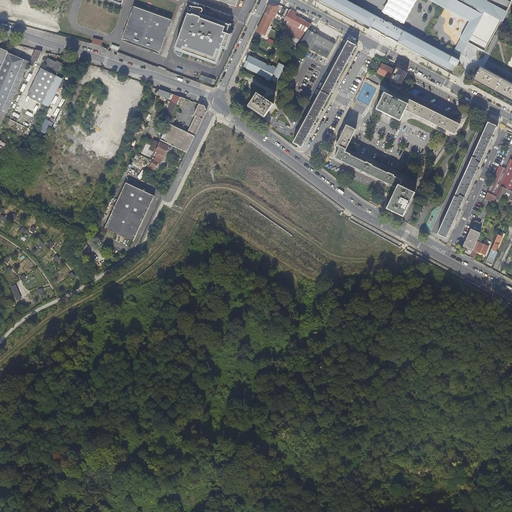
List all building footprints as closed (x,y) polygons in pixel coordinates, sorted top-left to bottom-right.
[(392,38),(393,39),(450,70),(453,65),(456,67),(459,61),(452,57),(425,43),(392,25),(392,24),(388,22),(388,23),(355,5),(346,0),(319,0),(375,30),(376,30),(377,29),(379,31),(382,32),(381,33),(383,34),(385,35),(387,36),(387,35),(390,37),(392,38)] [(388,0),(388,3),(385,5),(384,9),(382,11),(383,13),(384,14),(387,15),(390,17),(393,18),(395,20),(398,21),(400,23),(403,23),(404,24),(405,20),(407,17),(408,14),(410,11),(411,8),(413,6),(414,3),(416,0),(388,0)] [(428,0),(444,8),(469,21),(453,51),(461,55),(468,43),(474,46),(485,51),(511,2),(507,0),(489,0),(489,2),(485,0),(428,0)] [(269,5),(256,32),(263,36),(273,17),(274,14),(278,6),(273,4),(269,5)] [(120,38),(160,53),(172,21),(131,6),(120,38)] [(202,9),(192,7),(190,7),(175,49),(216,63),(222,47),(226,48),(231,35),(227,34),(230,26),(200,15),(201,13),(202,13),(203,12),(203,11),(203,10),(202,9)] [(296,13),(290,10),(289,12),(288,12),(284,20),(287,22),(282,31),(295,38),(301,41),(308,30),(311,24),(295,16),(296,13)] [(314,33),(308,30),(301,41),(300,44),(327,59),(335,44),(318,35),(318,34),(318,35),(315,33),(314,32),(314,33)] [(0,70),(8,53),(10,48),(7,46),(5,51),(0,48),(0,45),(2,41),(0,40),(0,70)] [(310,135),(311,134),(309,133),(314,125),(317,118),(319,119),(320,116),(319,115),(321,111),(331,92),(333,93),(334,91),(332,90),(336,83),(347,63),(348,64),(350,61),(348,61),(351,55),(355,48),(356,48),(357,46),(348,41),(342,51),(342,52),(341,53),(335,66),(334,65),(334,67),(333,68),(326,81),(325,83),(325,84),(317,99),(316,100),(315,101),(308,115),(307,116),(307,117),(299,133),(298,133),(298,134),(297,135),(293,143),(301,148),(308,135),(310,135)] [(182,51),(175,49),(174,51),(178,56),(179,57),(181,57),(182,56),(183,55),(183,53),(183,52),(182,51)] [(37,62),(42,51),(35,50),(29,62),(28,63),(33,66),(35,61),(37,62)] [(0,128),(28,63),(29,62),(8,53),(0,70),(0,128)] [(44,66),(57,73),(62,64),(65,57),(51,54),(48,58),(44,66)] [(271,79),(278,83),(287,67),(278,63),(276,68),(272,66),(271,67),(249,56),(247,59),(245,63),(243,67),(266,78),(265,79),(270,81),(271,79)] [(420,62),(429,66),(431,63),(422,58),(420,62)] [(73,67),(76,60),(72,59),(62,79),(51,102),(48,107),(25,153),(37,158),(76,80),(69,76),(73,67)] [(394,70),(381,64),(377,73),(390,79),(394,70)] [(81,71),(73,67),(69,76),(76,80),(81,71)] [(406,73),(395,67),(394,70),(390,79),(388,83),(398,88),(406,73)] [(45,70),(41,68),(27,96),(30,98),(45,70)] [(511,84),(480,68),(476,74),(473,80),(511,100),(511,84)] [(62,79),(56,76),(57,74),(55,73),(54,75),(53,74),(54,73),(51,71),(50,73),(45,70),(30,98),(42,104),(44,99),(51,102),(62,79)] [(214,80),(200,75),(199,80),(213,85),(214,80)] [(427,108),(409,100),(407,104),(384,93),(376,110),(400,121),(406,110),(455,134),(460,124),(452,121),(427,108)] [(255,96),(248,106),(257,113),(265,117),(273,105),(256,94),(255,96)] [(166,114),(171,117),(177,104),(181,97),(175,95),(166,114)] [(51,102),(44,99),(42,104),(48,107),(51,102)] [(204,106),(199,104),(194,115),(195,116),(187,133),(172,126),(175,119),(171,117),(160,140),(166,143),(169,144),(187,153),(206,112),(204,106)] [(456,221),(457,219),(455,218),(459,211),(467,193),(474,177),(476,178),(477,176),(475,175),(477,169),(488,146),(490,147),(491,145),(489,144),(492,137),(497,126),(488,122),(482,135),(481,136),(481,137),(475,150),(475,151),(474,152),(474,153),(468,166),(468,167),(467,168),(467,169),(460,185),(459,186),(459,187),(453,201),(452,201),(452,202),(451,203),(452,203),(444,220),(443,221),(443,222),(437,234),(446,238),(454,220),(456,221)] [(396,189),(387,210),(403,218),(409,207),(415,194),(400,186),(402,181),(394,176),(388,173),(388,174),(372,166),(372,165),(366,162),(366,163),(350,155),(350,154),(345,152),(356,130),(346,125),(341,135),(336,147),(339,148),(334,159),(345,164),(363,173),(385,183),(396,189)] [(10,146),(1,142),(0,144),(0,154),(1,153),(5,155),(10,146)] [(169,144),(166,143),(165,145),(159,142),(155,151),(158,153),(157,155),(156,154),(155,157),(162,160),(165,152),(167,153),(168,150),(167,150),(169,144)] [(155,157),(153,156),(151,160),(153,161),(158,163),(159,164),(162,160),(155,157)] [(508,169),(508,170),(501,186),(505,188),(507,189),(511,191),(511,160),(510,164),(508,169)] [(149,169),(153,171),(154,171),(158,163),(153,161),(149,169)] [(508,170),(499,167),(495,176),(487,193),(484,199),(493,203),(496,197),(501,186),(508,170)] [(121,236),(133,242),(154,196),(126,183),(105,228),(117,234),(121,236)] [(504,195),(507,189),(505,188),(501,187),(496,200),(499,201),(502,194),(504,195)] [(463,246),(473,250),(476,243),(476,242),(480,235),(476,233),(480,223),(475,221),(463,246)] [(497,235),(487,260),(486,262),(492,265),(498,252),(496,252),(502,237),(497,235)] [(488,247),(476,243),(473,250),(470,257),(474,259),(477,252),(479,253),(479,254),(481,255),(481,254),(485,255),(488,247)] [(34,277),(24,282),(27,288),(37,282),(34,277)] [(17,285),(11,286),(15,301),(21,299),(17,285)]
